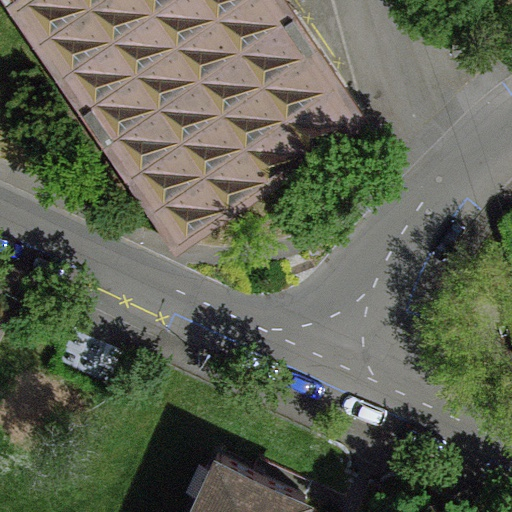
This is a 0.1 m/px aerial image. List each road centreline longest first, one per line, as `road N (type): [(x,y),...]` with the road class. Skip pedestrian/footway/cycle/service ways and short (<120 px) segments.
road 1 (residential): [(0,201),(334,356)]
road 2 (residential): [(334,356),(434,179)]
road 3 (residential): [(334,356),(511,443)]
road 4 (residential): [(434,179),(379,0)]
